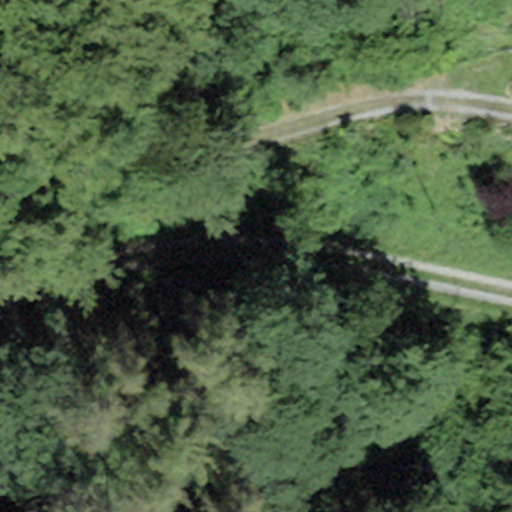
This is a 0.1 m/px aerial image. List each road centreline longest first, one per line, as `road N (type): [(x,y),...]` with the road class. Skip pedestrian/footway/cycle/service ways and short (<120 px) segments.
road 1 (track): [(511,106),(442,97),(328,114),(172,169),(0,248)]
road 2 (track): [(511,297),(335,251),(197,251),(77,269),(0,292)]
